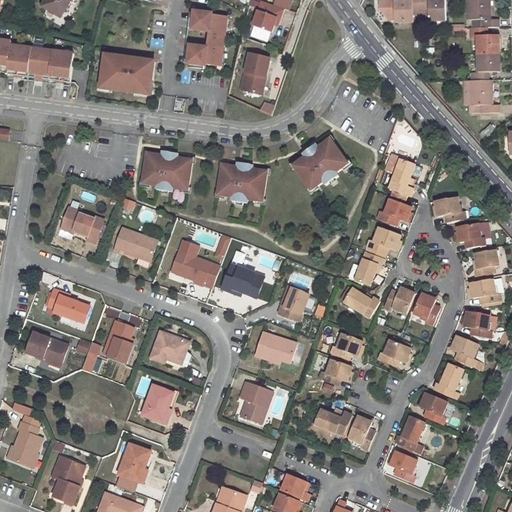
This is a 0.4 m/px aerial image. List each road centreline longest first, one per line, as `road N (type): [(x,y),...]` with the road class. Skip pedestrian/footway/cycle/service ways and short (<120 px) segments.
road 1 (residential): [(202,426),(231,331),(11,255)]
road 2 (unclassified): [(161,123),(240,133),(284,124),(366,37)]
road 3 (tertiary): [(511,204),(366,37)]
road 4 (residential): [(454,295),(403,264),(420,225),(455,269)]
road 5 (residential): [(11,255),(36,107)]
road 6 (residential): [(454,295),(430,366),(393,413)]
road 7 (tertiary): [(457,511),(511,392)]
road 8 (unclassified): [(36,107),(161,123)]
road 9 (residential): [(161,123),(177,0)]
